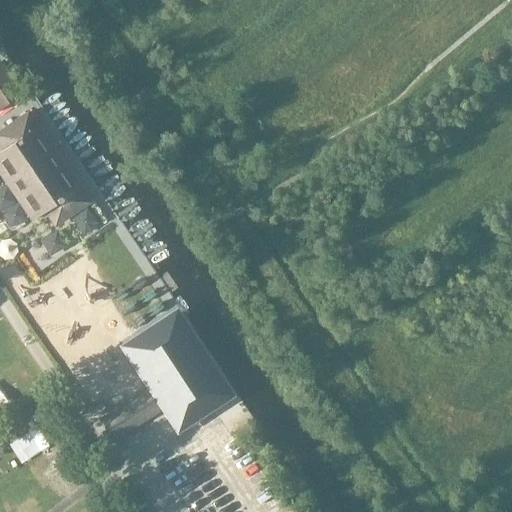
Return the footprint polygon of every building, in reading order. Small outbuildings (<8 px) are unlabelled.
[(0,108),(22,94),(0,62),(0,108)] [(0,148),(3,152),(0,153),(0,176),(31,222),(44,213),(54,228),(90,204),(28,113),(0,132),(0,148)] [(127,348),(178,426),(225,395),(174,318),(127,348)] [(144,388),(98,419),(114,444),(159,412),(144,388)] [(39,426),(8,446),(23,469),(54,449),(39,426)] [(166,487),(190,481),(187,466),(162,472),(166,487)]
